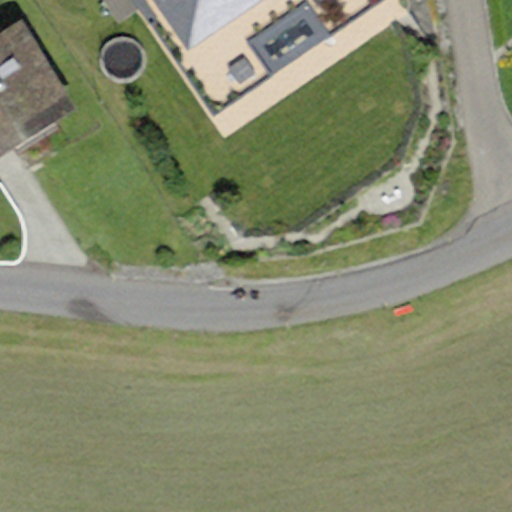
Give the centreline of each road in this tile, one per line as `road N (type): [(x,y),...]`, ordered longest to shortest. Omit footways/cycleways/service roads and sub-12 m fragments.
road 1 (residential): [(511,232),(369,296),(257,311),(0,289)]
road 2 (residential): [(511,190),(487,129),(465,0)]
